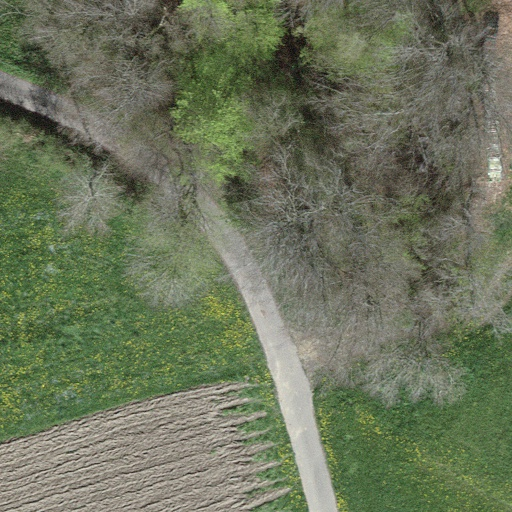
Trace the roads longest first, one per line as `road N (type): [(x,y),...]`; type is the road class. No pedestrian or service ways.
road 1 (unclassified): [(324,511),(284,362),(219,227),(151,165),(76,115),(0,81)]
road 2 (track): [(284,362),(451,331),(472,314),(511,212)]
